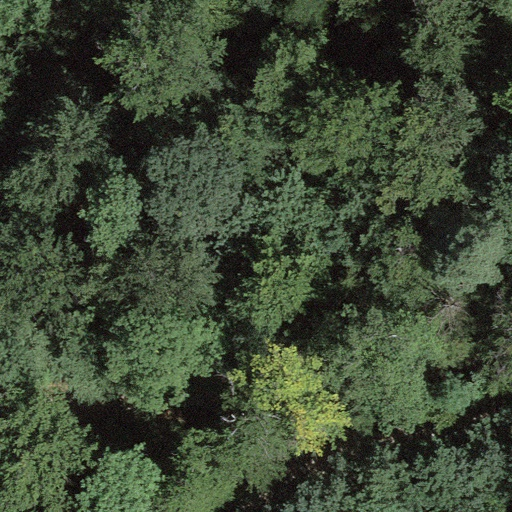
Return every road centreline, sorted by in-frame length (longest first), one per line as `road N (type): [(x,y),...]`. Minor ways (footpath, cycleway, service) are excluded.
road 1 (track): [(0,392),(511,361)]
road 2 (track): [(511,417),(386,441),(282,482),(236,511)]
